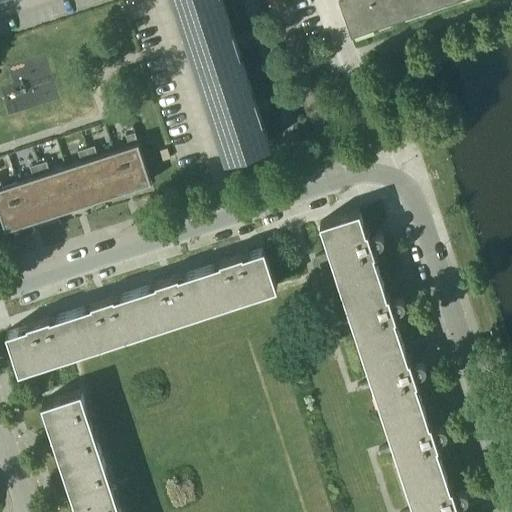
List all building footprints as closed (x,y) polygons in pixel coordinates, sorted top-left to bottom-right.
[(175,0),(183,23),(226,9),(222,0),(175,0)] [(343,0),(354,28),(379,19),(380,22),(394,18),(393,14),(406,10),(407,13),(433,5),(432,1),(434,0),(343,0)] [(248,76),(226,9),(183,23),(205,89),(248,76)] [(227,156),(270,142),(248,76),(205,89),(227,156)] [(126,132),(130,143),(137,141),(134,130),(126,132)] [(130,143),(113,149),(126,186),(150,178),(137,141),(130,143)] [(86,146),(89,157),(98,154),(94,143),(86,146)] [(78,148),(82,159),(89,157),(86,146),(78,148)] [(98,154),(89,157),(102,194),(126,186),(113,149),(98,154)] [(82,159),(66,164),(78,202),(102,194),(89,157),(82,159)] [(38,161),(42,172),(50,170),(46,159),(38,161)] [(30,164),(34,175),(42,172),(38,161),(30,164)] [(50,170),(42,172),(54,210),(78,202),(66,164),(50,170)] [(34,175),(18,180),(30,218),(54,210),(42,172),(34,175)] [(2,185),(0,185),(0,207),(6,226),(30,218),(18,180),(2,185)] [(342,286),(381,273),(360,209),(321,221),(330,251),(315,256),(318,262),(318,263),(332,258),(342,286)] [(277,286),(277,285),(265,247),(201,268),(213,307),(242,297),(244,303),(249,302),(247,295),(277,286)] [(201,268),(136,289),(149,328),(178,318),(180,324),(185,323),(183,317),(213,307),(201,268)] [(363,351),(402,338),(381,273),(342,286),(351,315),(336,320),(337,320),(339,327),(354,322),(363,351)] [(136,289),(72,310),(85,349),(114,339),(116,345),(121,344),(119,338),(149,328),(136,289)] [(55,359),(85,349),(72,310),(8,331),(20,370),(50,360),(52,366),(57,365),(55,359)] [(384,415),(424,402),(402,338),(363,351),(373,379),(358,384),(360,391),(375,386),(384,415)] [(44,401),(65,466),(103,453),(93,424),(99,422),(97,417),(91,419),(82,389),(44,401)] [(406,480),(445,467),(424,402),(384,415),(394,443),(379,448),(381,455),(396,450),(406,480)] [(103,453),(65,466),(79,511),(121,511),(114,488),(120,486),(118,481),(112,483),(103,453)] [(459,511),(445,467),(406,480),(415,508),(401,511),(459,511)]
